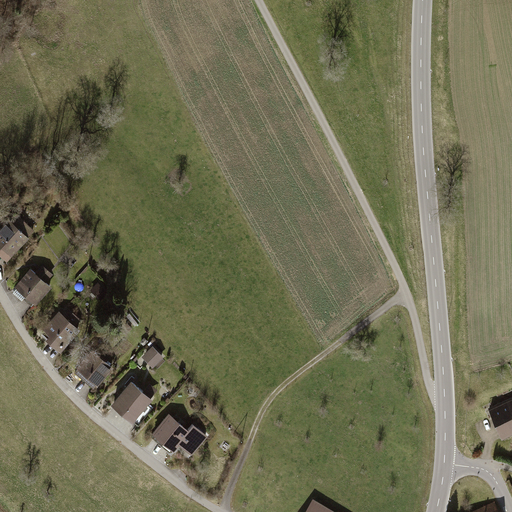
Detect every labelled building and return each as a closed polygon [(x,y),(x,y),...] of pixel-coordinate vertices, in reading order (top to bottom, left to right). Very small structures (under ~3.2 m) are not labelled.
[(0,222),(0,259),(3,262),(32,233),(10,212),(0,222)] [(27,268),(11,285),(13,288),(10,292),(19,300),(23,296),(34,306),(51,288),(46,283),(53,275),(41,265),(33,274),(27,268)] [(98,282),(90,290),(101,301),(109,293),(98,282)] [(56,312),(39,330),(45,335),(41,340),(52,350),(56,345),(61,350),(78,331),(74,327),(80,321),(66,308),(59,315),(56,312)] [(138,324),(133,319),(130,322),(135,327),(138,324)] [(131,329),(127,325),(123,329),(127,333),(131,329)] [(151,347),(140,358),(151,369),(163,358),(151,347)] [(88,350),(71,369),(92,388),(109,369),(88,350)] [(128,381),(107,403),(129,423),(157,392),(148,384),(141,393),(128,381)] [(511,397),(490,407),(503,435),(511,430),(511,397)] [(166,414),(149,434),(169,451),(175,444),(191,457),(208,438),(190,423),(185,429),(166,414)] [(337,511),(312,496),(302,511),(337,511)] [(497,511),(493,503),(473,511),(497,511)]
